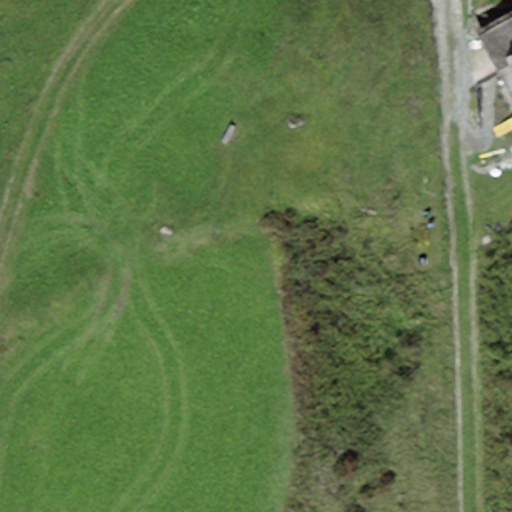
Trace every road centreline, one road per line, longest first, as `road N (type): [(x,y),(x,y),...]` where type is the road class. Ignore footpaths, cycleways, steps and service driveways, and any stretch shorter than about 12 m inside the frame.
road 1 (track): [(468,511),(442,0)]
road 2 (track): [(0,210),(42,90),(110,0)]
